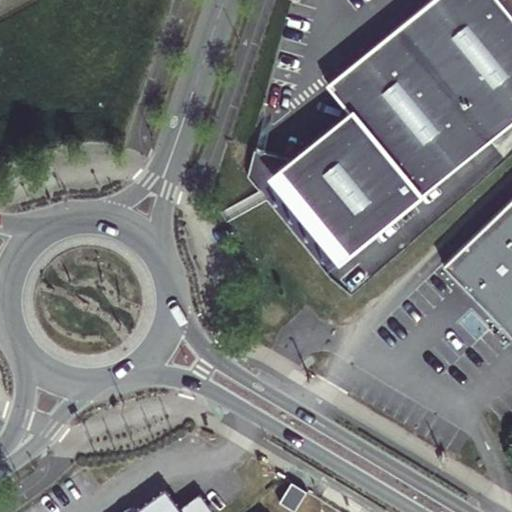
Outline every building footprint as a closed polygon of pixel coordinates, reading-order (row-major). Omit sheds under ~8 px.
[(511,119),(511,14),(501,0),(424,0),(321,80),(345,108),(353,101),(419,189),(511,119)] [(511,0),(501,0),(511,14),(511,0)] [(353,101),(345,108),(249,181),(252,198),(289,246),(312,259),(319,254),(325,262),(419,189),(353,101)] [(511,188),(438,259),(511,337),(511,188)] [(295,510),(307,490),(292,481),(280,501),(295,510)] [(180,511),(163,488),(129,511),(180,511)]
